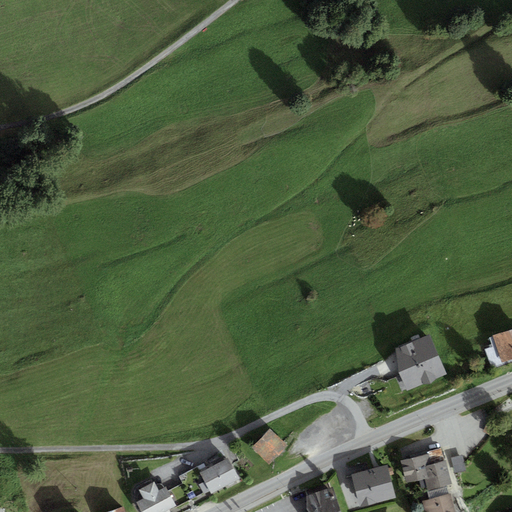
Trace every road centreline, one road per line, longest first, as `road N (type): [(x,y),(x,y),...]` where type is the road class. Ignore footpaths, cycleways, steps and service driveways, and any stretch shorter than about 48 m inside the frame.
road 1 (track): [(0,453),(200,446),(326,395),(352,406),(368,440)]
road 2 (tertiary): [(224,511),(511,381)]
road 3 (track): [(232,0),(106,81),(0,116)]
